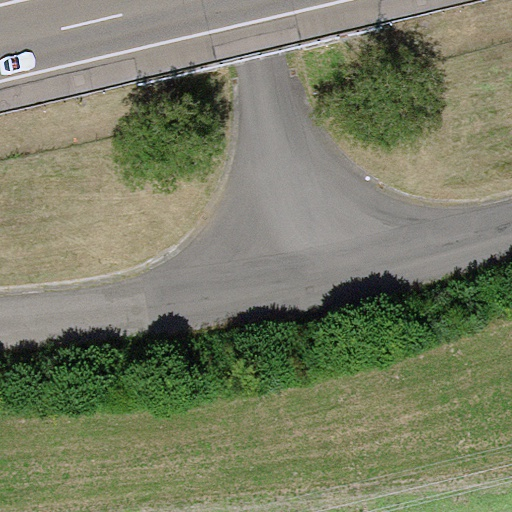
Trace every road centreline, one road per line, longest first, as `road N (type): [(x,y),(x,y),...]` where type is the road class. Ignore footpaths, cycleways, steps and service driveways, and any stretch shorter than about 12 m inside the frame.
road 1 (unclassified): [(302,270),(116,306),(0,317)]
road 2 (residential): [(302,270),(242,0)]
road 3 (unclassified): [(511,228),(302,270)]
road 4 (motorway): [(0,44),(187,0)]
